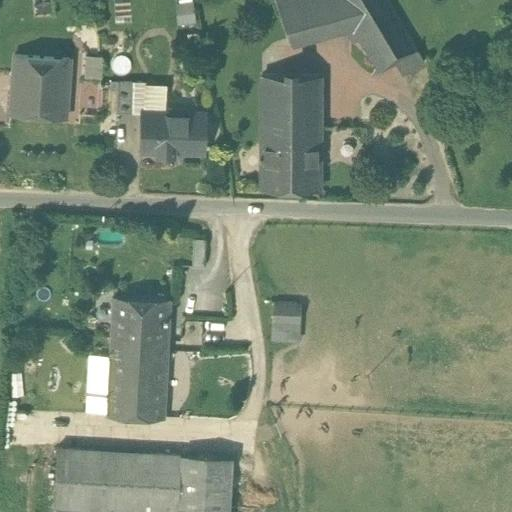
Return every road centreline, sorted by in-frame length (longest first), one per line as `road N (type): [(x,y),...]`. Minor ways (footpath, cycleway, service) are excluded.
road 1 (residential): [(0,195),(511,218)]
road 2 (unknown): [(238,206),(254,353),(246,442)]
